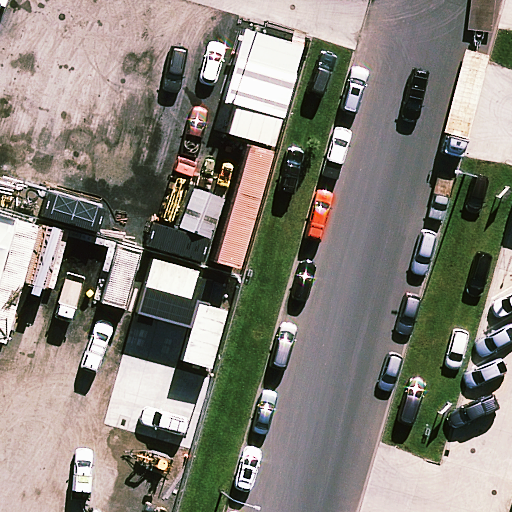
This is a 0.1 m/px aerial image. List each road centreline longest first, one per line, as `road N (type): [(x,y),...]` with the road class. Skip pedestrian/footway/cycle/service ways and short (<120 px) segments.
road 1 (unclassified): [(303,511),(441,0)]
road 2 (unknown): [(378,233),(212,185),(155,122),(104,0)]
